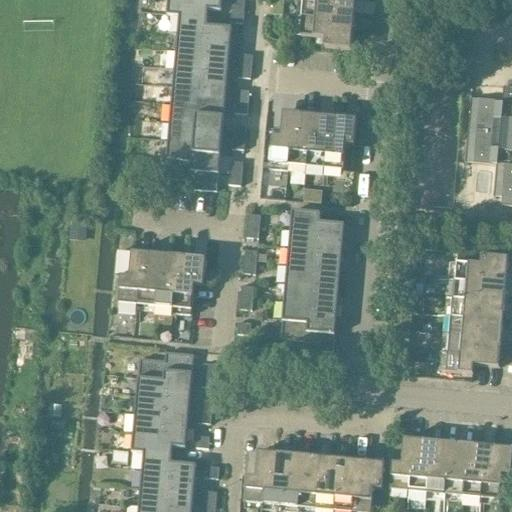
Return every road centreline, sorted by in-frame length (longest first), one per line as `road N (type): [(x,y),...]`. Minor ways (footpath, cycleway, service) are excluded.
road 1 (residential): [(241,419),(223,392),(259,81)]
road 2 (residential): [(386,392),(363,382),(356,340),(376,90)]
road 3 (residential): [(241,419),(359,427),(386,392)]
road 4 (residential): [(511,403),(386,392)]
